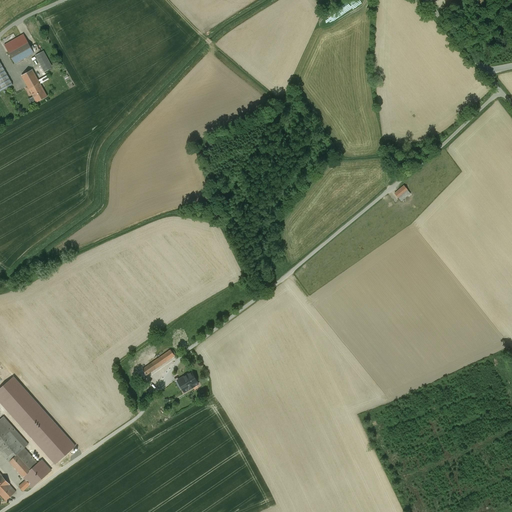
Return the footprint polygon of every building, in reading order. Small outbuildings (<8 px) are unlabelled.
[(34,53),(23,34),(4,45),(14,64),(34,53)] [(52,67),(43,51),(35,56),(44,72),(52,67)] [(0,91),(12,85),(0,62),(0,91)] [(47,96),(32,70),(21,76),(36,102),(47,96)] [(404,186),(394,194),(398,198),(408,190),(404,186)] [(410,193),(408,190),(398,198),(401,201),(410,193)] [(170,350),(142,369),(146,375),(174,356),(170,350)] [(191,372),(177,380),(184,392),(198,384),(191,372)] [(28,445),(3,417),(0,420),(0,450),(9,461),(24,448),(28,445)] [(38,464),(24,448),(9,461),(23,477),(31,470),(31,469),(38,464)] [(10,484),(0,473),(0,493),(6,500),(16,491),(15,491),(10,485),(10,484)] [(26,480),(19,486),(23,491),(30,484),(26,480)]
